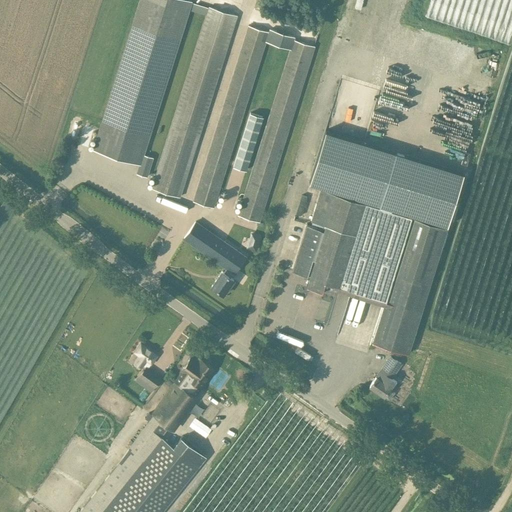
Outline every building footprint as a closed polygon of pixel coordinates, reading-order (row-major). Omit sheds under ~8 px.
[(187,0),(140,0),(93,149),(139,164),(191,1),(187,0)] [(179,196),(235,15),(207,7),(151,188),(179,196)] [(214,207),(269,33),(247,26),(193,201),(214,207)] [(269,33),(266,41),(290,49),(292,40),(293,40),(294,37),(269,29),(268,33),(269,33)] [(290,49),(238,215),(260,222),(315,46),(293,40),(292,40),(290,49)] [(248,170),(263,115),(248,111),(233,165),(248,170)] [(391,211),(391,208),(447,225),(452,207),(457,208),(460,197),(456,196),(463,173),(325,130),(309,183),(380,204),(379,207),(321,189),(311,221),(325,225),(315,259),(312,258),(321,229),(307,225),(293,269),(294,271),(302,274),(305,273),(310,274),(307,283),(309,286),(334,293),(336,292),(338,285),(386,300),(373,342),(408,353),(437,259),(441,260),(444,249),(440,248),(447,228),(391,211)] [(136,174),(147,177),(153,157),(142,154),(136,174)] [(246,256),(195,221),(183,238),(234,274),(246,256)] [(252,234),(248,247),(255,250),(259,236),(252,234)] [(223,295),(233,280),(221,271),(211,286),(223,295)] [(146,360),(151,364),(157,355),(140,343),(134,352),(138,355),(135,360),(143,365),(146,360)] [(369,386),(372,388),(372,389),(372,390),(373,391),(374,391),(375,391),(384,397),(384,396),(389,400),(395,392),(390,388),(395,381),(391,378),(401,364),(390,356),(376,375),(377,376),(369,386)] [(200,387),(213,369),(201,360),(198,364),(190,358),(181,370),(182,371),(151,414),(174,431),(198,397),(190,392),(197,384),(200,387)] [(135,381),(151,392),(162,377),(146,366),(135,381)] [(173,446),(146,424),(128,449),(129,450),(79,511),(161,511),(198,466),(173,446)] [(198,466),(206,457),(180,436),(173,446),(198,466)] [(85,490),(91,495),(107,474),(101,470),(85,490)]
